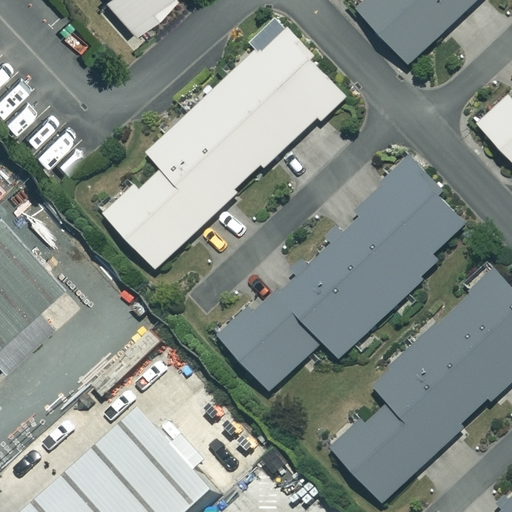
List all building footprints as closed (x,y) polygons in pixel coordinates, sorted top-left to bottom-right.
[(99,0),(129,33),(166,0),(99,0)] [(478,0),(367,0),(357,9),(406,64),(478,0)] [(348,97),(276,19),(252,42),(259,49),(147,154),(162,170),(140,190),(135,184),(103,214),(155,270),(319,118),(322,121),(348,97)] [(511,64),(498,78),(508,88),(472,126),(511,165),(511,64)] [(467,223),(408,161),(378,190),(382,195),(261,311),(255,305),(219,338),(270,392),(323,342),(339,359),(439,263),(433,256),(467,223)] [(0,317),(44,278),(0,228),(0,317)] [(415,342),(484,416),(511,391),(511,282),(498,267),(415,342)] [(484,416),(415,342),(368,385),(384,402),(331,450),(384,507),(484,416)] [(49,441),(62,457),(144,391),(131,375),(49,441)] [(225,511),(233,505),(156,419),(51,511),(225,511)] [(511,511),(511,484),(492,502),(500,511),(498,511),(511,511)]
